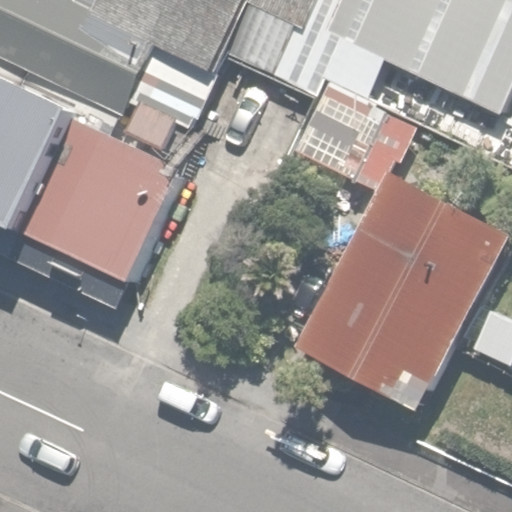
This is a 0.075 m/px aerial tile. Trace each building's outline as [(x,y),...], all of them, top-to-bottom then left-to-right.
[(0,0),(0,60),(129,122),(163,52),(278,107),(329,0),(0,0)] [(511,0),(360,0),(348,25),(511,102),(511,0)] [(347,56),(329,89),(301,144),(375,182),(421,94),(347,56)] [(129,122),(0,60),(0,220),(67,252),(129,122)] [(511,262),(511,218),(397,164),(310,346),(443,409),(511,262)]
